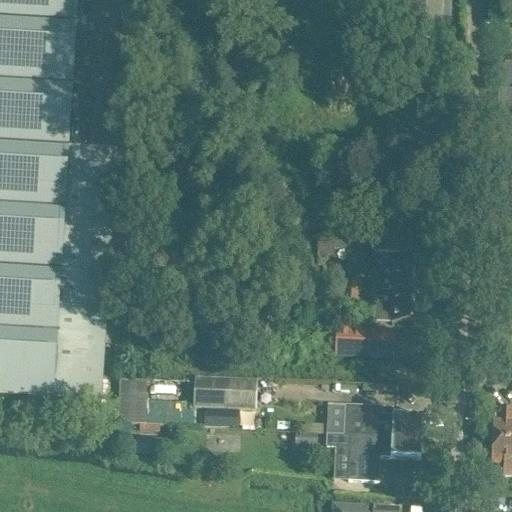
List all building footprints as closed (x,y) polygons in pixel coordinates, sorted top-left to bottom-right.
[(115,152),(68,150),(76,0),(0,0),(0,395),(99,402),(115,152)] [(441,30),(443,2),(442,0),(399,0),(399,21),(398,21),(396,45),(423,47),(423,61),(444,62),(444,47),(446,47),(446,30),(441,30)] [(317,250),(355,252),(354,276),(376,277),(378,233),(318,230),(317,250)] [(417,258),(418,235),(378,233),(376,277),(375,293),(428,295),(430,266),(412,265),(412,258),(417,258)] [(341,301),(360,301),(361,282),(342,282),(341,301)] [(427,325),(428,295),(375,293),(374,322),(427,325)] [(389,332),(365,331),(364,349),(388,350),(389,332)] [(258,382),(228,380),(196,379),(194,410),(205,411),(222,411),(256,413),(258,382)] [(147,381),(123,380),(120,380),(118,425),(145,426),(147,381)] [(343,437),(422,440),(423,418),(382,417),(382,409),(345,407),(343,437)] [(511,409),(507,410),(507,422),(493,421),(492,443),(511,443),(511,409)] [(205,411),(204,429),(222,429),(222,411),(205,411)] [(294,451),(317,452),(318,436),(295,435),(294,451)] [(421,461),(422,440),(343,437),(343,439),(325,438),(325,451),(350,452),(348,483),(379,485),(380,459),(421,461)] [(160,455),(161,441),(136,439),(135,453),(160,455)] [(511,443),(492,443),(491,465),(505,465),(505,477),(511,476),(511,443)]
